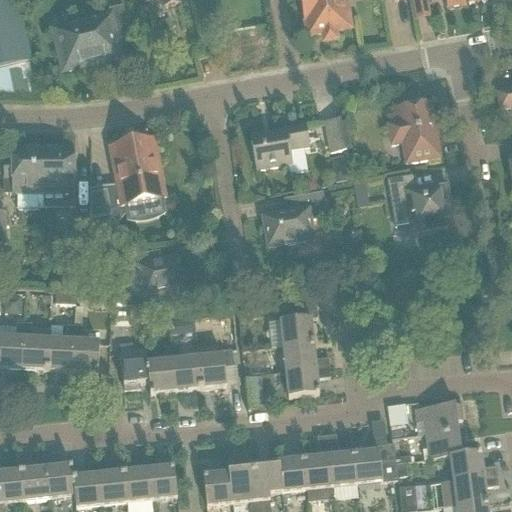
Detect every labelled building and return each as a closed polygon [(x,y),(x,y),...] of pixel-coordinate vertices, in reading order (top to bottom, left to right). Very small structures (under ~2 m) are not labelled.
[(0,0),(0,72),(33,64),(16,0),(0,0)] [(176,0),(146,0),(148,4),(163,1),(164,9),(178,6),(176,0)] [(300,0),(307,39),(322,36),(324,44),(337,42),(335,34),(351,31),(345,0),(300,0)] [(445,0),(447,9),(477,5),(476,0),(445,0)] [(122,31),(114,33),(111,18),(52,32),(63,75),(121,61),(117,46),(125,44),(122,31)] [(511,92),(496,95),(500,112),(511,110),(511,92)] [(404,167),(440,161),(430,106),(396,112),(398,125),(387,127),(391,150),(401,149),(404,167)] [(345,154),(343,142),(340,122),(324,125),(330,157),(345,154)] [(309,151),(308,147),(305,128),(284,131),(284,133),(250,139),(256,173),(292,167),(290,154),(309,151)] [(153,142),(138,145),(136,137),(123,140),(125,148),(110,151),(121,210),(165,201),(153,142)] [(3,165),(2,197),(12,197),(16,198),(16,210),(41,211),(41,198),(43,151),(22,150),(21,165),(13,165),(3,165)] [(43,151),(41,198),(71,199),(72,171),(73,152),(43,151)] [(414,179),(415,179),(415,178),(386,183),(394,230),(408,227),(409,235),(452,227),(446,194),(444,195),(439,191),(438,189),(416,193),(414,179)] [(89,231),(112,227),(106,192),(89,195),(89,222),(89,231)] [(311,223),(326,221),(322,194),(286,201),(288,215),(262,220),(267,251),(315,242),(311,223)] [(73,223),(72,223),(72,264),(88,264),(87,222),(73,223)] [(152,256),(123,262),(130,299),(123,300),(131,309),(138,316),(165,320),(167,311),(170,310),(167,294),(182,291),(176,260),(153,265),(152,256)] [(481,300),(493,299),(492,287),(481,288),(481,300)] [(229,308),(231,290),(223,289),(221,307),(229,308)] [(120,299),(110,299),(110,307),(120,308),(120,299)] [(311,322),(317,322),(316,314),(300,315),(301,323),(280,325),(282,351),(313,347),(311,322)] [(216,334),(234,332),(232,318),(214,320),(215,329),(216,334)] [(214,320),(193,322),(194,332),(215,329),(214,320)] [(177,325),(167,326),(169,339),(179,338),(177,325)] [(0,372),(21,373),(23,327),(15,327),(15,341),(0,340),(0,372)] [(31,342),(32,328),(23,327),(21,373),(47,375),(48,342),(31,342)] [(72,376),(74,331),(68,331),(67,343),(48,342),(47,375),(72,376)] [(81,344),(82,331),(74,331),(72,376),(98,377),(99,345),(81,344)] [(164,365),(148,367),(146,342),(144,342),(145,353),(148,386),(150,398),(175,395),(170,348),(163,349),(164,365)] [(132,347),(119,348),(120,354),(122,374),(124,394),(140,392),(140,387),(148,386),(145,353),(133,354),(132,347)] [(328,361),(315,363),(313,347),(282,351),(285,376),(329,371),(328,361)] [(197,361),(178,363),(176,348),(170,348),(175,395),(201,393),(197,361)] [(224,370),(233,369),(232,353),(222,354),(223,359),(197,361),(201,393),(226,390),(224,370)] [(317,382),(330,381),(329,371),(285,376),(287,402),(319,398),(317,382)] [(248,414),(264,412),(260,380),(244,382),(248,414)] [(457,424),(462,424),(460,407),(415,413),(417,425),(424,424),(425,437),(458,433),(457,424)] [(464,442),(459,443),(458,433),(425,437),(429,463),(480,456),(466,458),(464,442)] [(355,458),(338,460),(336,438),(327,439),(331,491),(358,488),(355,458)] [(333,504),(331,491),(327,439),(316,440),(318,462),(303,463),(306,494),(307,507),(333,504)] [(386,448),(387,464),(395,463),(393,447),(386,448)] [(386,448),(378,449),(379,455),(374,456),(355,458),(358,488),(397,484),(397,480),(396,467),(395,463),(387,464),(386,448)] [(496,470),(482,472),(480,456),(429,463),(450,460),(453,485),(497,480),(496,470)] [(75,511),(71,470),(56,471),(55,458),(45,459),(49,503),(74,500),(75,511)] [(24,506),(49,503),(45,459),(35,460),(36,473),(21,475),(24,506)] [(174,471),(158,473),(156,459),(147,460),(152,504),(177,502),(174,471)] [(126,507),(152,504),(147,460),(137,461),(138,475),(123,476),(126,507)] [(283,496),(306,494),(303,463),(280,466),(283,496)] [(123,476),(108,478),(106,465),(96,466),(101,510),(126,507),(123,476)] [(75,511),(79,511),(101,510),(96,466),(87,467),(88,480),(73,482),(72,470),(71,470),(75,511)] [(270,511),(269,498),(283,496),(280,466),(257,468),(261,511),(270,511)] [(396,467),(397,480),(406,479),(404,466),(396,467)] [(250,511),(261,511),(257,468),(242,470),(243,476),(230,477),(234,508),(250,506),(250,511)] [(21,475),(0,477),(0,508),(24,506),(21,475)] [(206,511),(234,508),(230,477),(203,480),(206,511)] [(485,491),(498,490),(497,480),(453,485),(453,486),(440,487),(443,511),(487,507),(485,491)]
